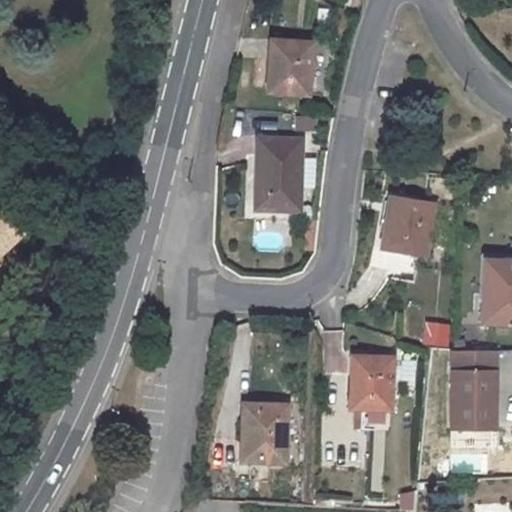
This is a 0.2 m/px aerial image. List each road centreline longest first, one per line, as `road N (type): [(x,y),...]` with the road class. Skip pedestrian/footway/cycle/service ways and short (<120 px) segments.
road 1 (residential): [(188,296),(288,298),(327,266),(380,0)]
road 2 (secondary): [(25,511),(70,434),(116,323),(150,208)]
road 3 (residential): [(188,296),(188,390),(158,511)]
road 4 (secondary): [(150,208),(201,0)]
road 5 (residential): [(430,0),(474,70),(511,98)]
